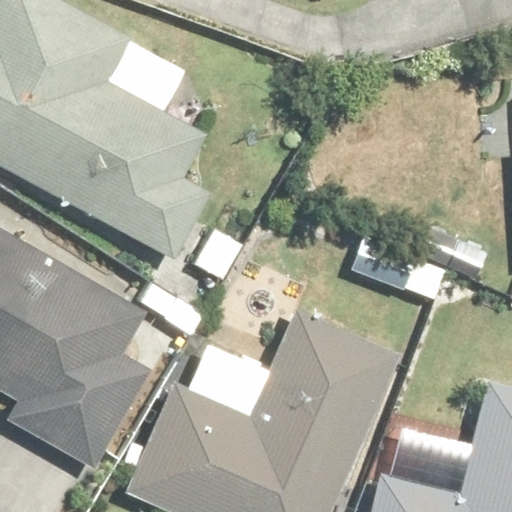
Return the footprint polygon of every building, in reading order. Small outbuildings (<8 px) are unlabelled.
[(210,121),(194,79),(55,0),(1,0),(0,3),(0,163),(170,260),(207,196),(177,179),(210,121)] [(226,289),(247,246),(210,227),(188,270),(226,289)] [(10,417),(93,467),(145,378),(114,359),(142,312),(0,228),(0,391),(19,402),(10,417)] [(332,511),(399,353),(298,311),(271,375),(207,348),(190,389),(179,384),(131,499),(162,511),(332,511)] [(511,511),(511,389),(489,384),(462,497),(385,479),(377,511),(511,511)]
